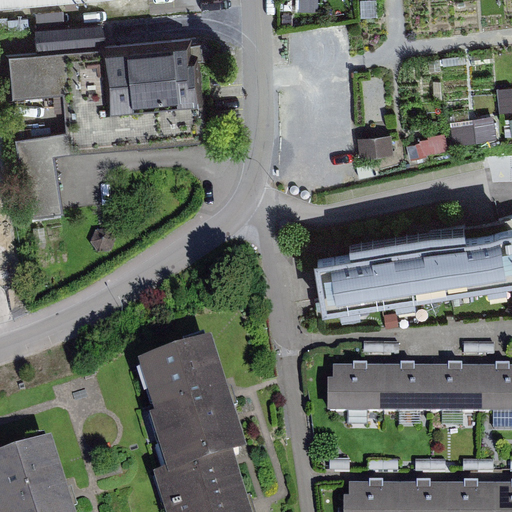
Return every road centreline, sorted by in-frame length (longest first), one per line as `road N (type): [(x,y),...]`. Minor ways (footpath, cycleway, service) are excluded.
road 1 (residential): [(311,511),(274,257),(266,232),(242,208)]
road 2 (residential): [(242,208),(161,272),(76,320),(0,349)]
road 3 (residential): [(257,0),(263,138),(242,208)]
